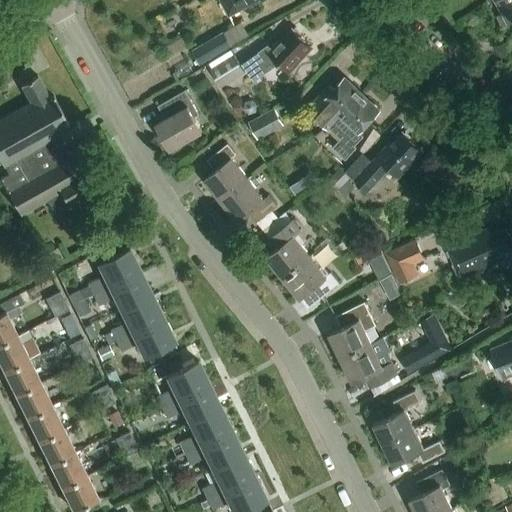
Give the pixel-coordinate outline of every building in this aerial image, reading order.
[(261,0),(221,0),(229,14),(255,0),(260,0),(261,0)] [(511,0),(497,0),(504,11),(497,15),(502,24),(511,17),(511,0)] [(278,43),(276,42),(272,46),(269,43),(242,62),(253,79),(278,63),(287,72),(311,46),(292,28),(278,43)] [(224,32),(194,50),(201,63),(232,45),(224,32)] [(245,72),(234,53),(210,67),(211,68),(221,86),(245,72)] [(0,119),(0,162),(1,162),(7,173),(0,177),(0,179),(21,215),(46,201),(53,213),(68,205),(70,209),(95,194),(71,151),(67,153),(61,143),(47,151),(43,143),(52,138),(49,133),(67,123),(52,96),(49,97),(37,75),(20,85),(29,103),(0,119)] [(342,115),(362,92),(345,76),(331,91),(326,87),(308,107),(328,126),(340,113),(342,115)] [(158,105),(165,118),(156,123),(170,148),(202,130),(195,117),(199,114),(185,90),(158,105)] [(359,131),(380,109),(362,92),(342,115),(340,113),(328,126),(341,137),(332,146),(345,158),(357,146),(355,144),(364,135),(359,131)] [(275,107),(250,121),(259,138),(284,124),(275,107)] [(342,166),(330,180),(340,189),(352,176),(368,191),(390,168),(398,176),(423,149),(403,131),(392,143),(390,141),(372,160),(363,152),(346,170),(342,166)] [(204,178),(221,199),(248,178),(232,157),(236,153),(228,142),(207,159),(215,169),(204,178)] [(309,176),(295,185),(299,192),(314,183),(309,176)] [(248,178),(221,199),(238,220),(249,211),(257,221),(277,205),(268,194),(264,197),(248,178)] [(267,255),(284,277),(310,255),(293,234),(298,231),(290,221),(270,236),(278,246),(267,255)] [(492,225),(449,243),(463,275),(505,257),(503,251),(511,247),(511,238),(507,226),(494,231),(492,225)] [(420,274),(415,263),(427,258),(419,240),(388,253),(400,283),(420,274)] [(359,264),(383,252),(379,245),(355,257),(359,264)] [(57,247),(46,253),(52,264),(63,258),(57,247)] [(88,285),(92,294),(139,269),(128,247),(96,263),(103,277),(87,284),(88,285)] [(310,255),(284,277),(300,298),(311,289),(318,298),(339,282),(330,271),(325,275),(310,255)] [(151,293),(139,269),(92,294),(93,295),(98,305),(113,298),(119,310),(151,293)] [(391,274),(380,281),(384,287),(395,281),(391,274)] [(88,285),(69,295),(73,304),(75,303),(84,299),(93,295),(92,294),(88,285)] [(63,301),(59,292),(45,299),(49,308),(63,301)] [(110,330),(116,341),(162,316),(151,293),(119,310),(125,323),(110,330)] [(0,343),(16,334),(5,312),(24,303),(19,294),(0,303),(0,343)] [(90,311),(84,299),(75,303),(73,304),(79,316),(90,311)] [(330,333),(342,358),(372,343),(365,330),(376,325),(365,300),(335,315),(342,328),(330,333)] [(63,301),(49,308),(54,317),(68,310),(63,301)] [(174,339),(162,316),(116,341),(120,351),(136,343),(142,355),(174,339)] [(0,343),(0,363),(4,372),(28,358),(21,343),(32,338),(28,330),(17,336),(16,334),(0,343)] [(72,354),(87,347),(83,338),(68,345),(72,354)] [(511,338),(492,347),(503,375),(511,371),(511,338)] [(372,343),(342,358),(354,382),(366,376),(370,386),(398,373),(392,360),(382,365),(372,343)] [(109,345),(97,351),(102,360),(114,354),(109,345)] [(72,354),(77,363),(91,356),(87,347),(72,354)] [(427,348),(403,360),(408,371),(433,359),(427,348)] [(456,377),(473,369),(467,356),(450,364),(456,377)] [(4,372),(16,397),(41,383),(28,358),(4,372)] [(161,408),(208,383),(196,360),(166,375),(172,388),(155,396),(161,408)] [(398,373),(371,386),(374,393),(401,380),(398,373)] [(53,407),(41,383),(16,397),(29,421),(53,407)] [(182,408),(188,420),(219,405),(208,383),(161,408),(165,417),(182,408)] [(110,394),(105,385),(91,392),(96,401),(110,394)] [(398,410),(374,423),(384,443),(415,428),(405,407),(420,399),(415,388),(394,399),(398,410)] [(110,394),(96,401),(100,410),(114,403),(110,394)] [(219,405),(188,420),(195,434),(164,449),(169,462),(173,460),(231,429),(219,405)] [(29,421),(41,445),(65,432),(53,407),(29,421)] [(122,424),(117,411),(109,415),(114,427),(122,424)] [(424,448),(415,428),(384,443),(394,463),(418,451),(423,462),(445,451),(440,440),(424,448)] [(205,455),(211,467),(242,452),(231,429),(173,460),(177,469),(205,455)] [(65,432),(41,445),(52,467),(76,453),(65,432)] [(119,448),(133,441),(129,432),(114,439),(119,448)] [(138,450),(133,441),(119,448),(123,457),(128,455),(138,450)] [(201,488),(206,498),(253,475),(242,452),(211,467),(217,480),(201,488)] [(52,467),(63,491),(88,477),(76,453),(52,467)] [(462,472),(454,455),(447,458),(454,475),(462,472)] [(137,476),(149,470),(145,462),(133,468),(137,476)] [(410,498),(416,511),(444,511),(452,508),(442,487),(450,484),(442,468),(416,480),(422,492),(410,498)] [(496,474),(469,489),(481,511),(508,496),(496,474)] [(237,511),(265,499),(253,475),(206,498),(211,508),(228,500),(233,511),(237,511)] [(98,498),(88,477),(63,491),(73,510),(98,498)]
